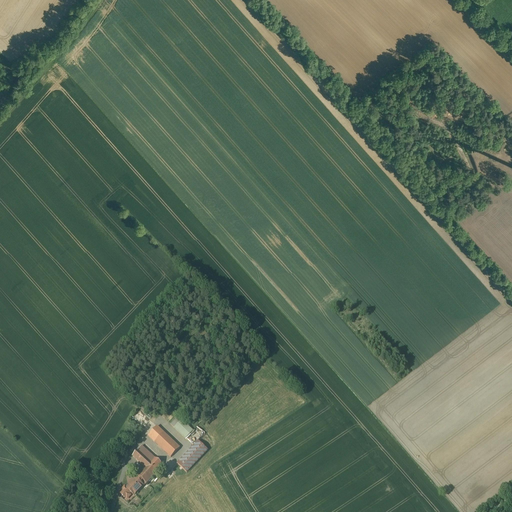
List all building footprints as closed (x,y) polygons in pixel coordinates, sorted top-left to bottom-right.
[(181,417),(174,424),(188,436),(194,429),(181,417)] [(180,444),(157,422),(148,432),(171,453),(180,444)] [(187,468),(208,446),(199,438),(178,459),(187,468)] [(164,462),(141,441),(131,452),(145,463),(124,485),(134,494),(160,467),(159,467),(164,462)] [(123,449),(117,464),(123,466),(129,451),(123,449)]
